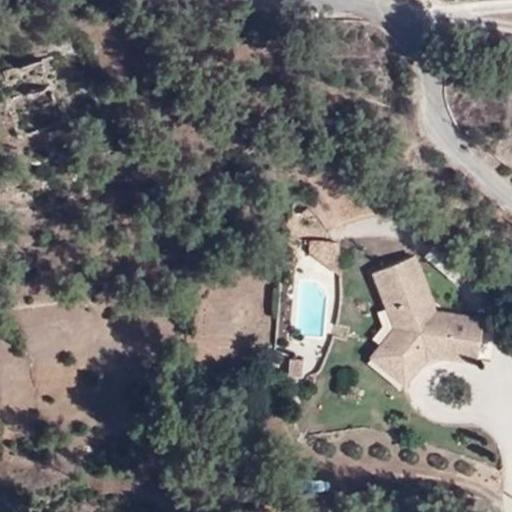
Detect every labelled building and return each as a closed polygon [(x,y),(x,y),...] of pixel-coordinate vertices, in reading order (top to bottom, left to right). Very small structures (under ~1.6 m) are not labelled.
[(314,259),(346,282),(345,250),(340,247),(330,247),(316,246),(314,259)] [(480,362),(488,320),(454,315),(452,329),(429,326),(422,309),(437,303),(419,257),(377,274),(400,329),(386,345),(419,374),(430,361),(426,344),(439,341),(445,358),(480,362)] [(452,329),(454,315),(441,312),(437,303),(422,309),(429,326),(452,329)] [(426,344),(430,361),(434,357),(445,358),(439,341),(426,344)] [(419,374),(386,345),(376,357),(408,386),(419,374)] [(305,361),(290,360),(289,379),(304,380),(305,361)]
